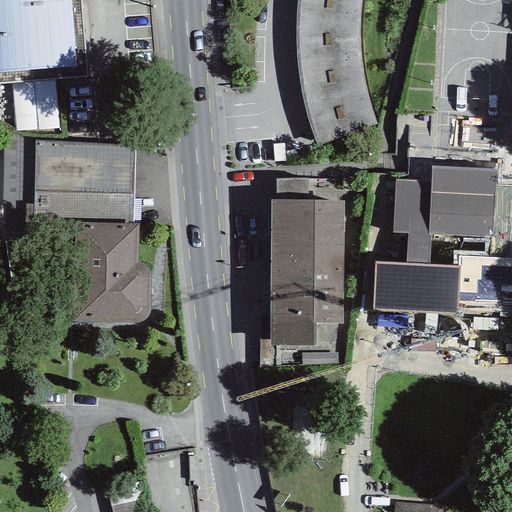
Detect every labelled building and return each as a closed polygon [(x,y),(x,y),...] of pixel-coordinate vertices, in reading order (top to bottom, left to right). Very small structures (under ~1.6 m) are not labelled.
[(79,0),(0,0),(0,84),(12,83),(16,130),(57,128),(54,79),(85,77),(79,0)] [(304,105),(316,145),(375,125),(368,102),(363,81),(359,60),(358,36),(359,15),(360,0),(298,0),(296,34),(298,64),(304,105)] [(131,145),(34,141),(33,205),(25,205),(25,221),(54,222),(53,218),(133,220),(131,145)] [(395,180),(393,233),(406,234),(405,265),(429,267),(430,235),(484,237),(484,252),(511,253),(511,186),(495,185),(495,171),(431,167),(431,181),(395,180)] [(344,346),(345,200),(308,200),(308,179),(277,180),(277,200),(271,200),(270,339),(259,339),(259,369),(344,370),(344,346)] [(76,223),(72,322),(133,323),(138,323),(141,322),(145,320),(148,316),(150,311),(150,279),(150,274),(147,270),(145,266),(141,263),(138,263),(138,224),(76,223)] [(375,263),(373,310),(457,314),(457,303),(511,306),(511,253),(484,252),(453,250),(452,268),(429,267),(405,265),(375,263)] [(145,511),(138,481),(106,488),(111,511),(145,511)] [(441,511),(442,506),(393,502),(392,511),(441,511)]
